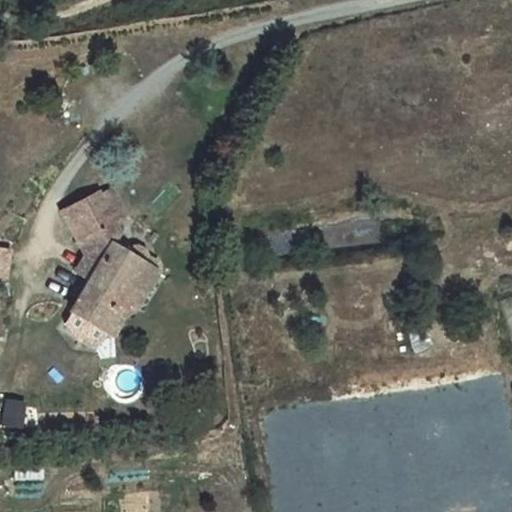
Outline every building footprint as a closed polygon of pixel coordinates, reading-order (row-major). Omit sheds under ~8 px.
[(145,255),(144,252),(143,251),(141,248),(139,247),(137,247),(132,247),(128,255),(111,246),(119,233),(115,221),(126,215),(111,188),(99,195),(97,191),(66,208),(88,248),(103,257),(90,279),(63,324),(77,341),(99,344),(106,332),(109,333),(126,302),(135,286),(144,291),(155,271),(152,270),(155,266),(154,262),(144,257),(145,255)] [(88,248),(66,208),(61,211),(84,254),(88,248)] [(103,257),(88,248),(84,254),(75,271),(90,279),(103,257)] [(6,277),(9,250),(5,250),(1,277),(6,277)] [(144,291),(135,286),(126,302),(135,307),(144,291)] [(419,311),(401,315),(411,352),(429,347),(419,311)] [(42,463),(13,465),(13,479),(43,478),(42,463)]
